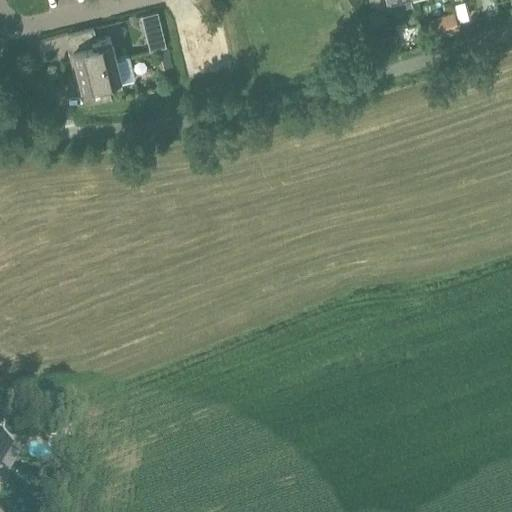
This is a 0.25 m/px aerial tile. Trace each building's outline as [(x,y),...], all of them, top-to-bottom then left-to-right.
[(459,29),(454,13),(443,16),(448,33),(459,29)] [(73,70),(116,59),(110,36),(97,39),(94,27),(68,33),(74,55),(70,56),(73,70)] [(167,45),(164,33),(147,37),(150,49),(167,45)] [(128,56),(116,59),(73,70),(77,83),(80,82),(86,104),(111,98),(108,86),(134,79),(128,56)] [(0,468),(13,445),(0,437),(0,468)]
